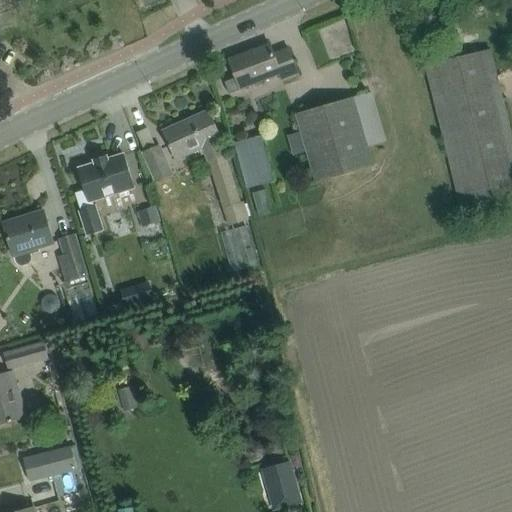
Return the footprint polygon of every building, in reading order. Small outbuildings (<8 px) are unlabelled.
[(270,43),(229,58),(241,89),(280,74),(283,81),(299,76),(288,47),(273,53),(270,43)] [(426,65),(431,84),(462,212),(511,199),(511,138),(490,49),(426,65)] [(297,114),(302,133),(316,182),(374,165),(368,145),(384,140),(371,93),(318,107),(318,106),(316,106),(317,109),(297,114)] [(209,110),(186,121),(165,130),(164,130),(170,145),(169,146),(175,160),(203,147),(209,161),(229,224),(246,219),(226,154),(219,140),(221,139),(209,110)] [(234,143),(247,188),(273,180),(260,135),(234,143)] [(141,152),(156,182),(174,175),(160,144),(141,152)] [(93,202),(135,188),(124,154),(108,159),(107,156),(94,160),(95,163),(79,168),(86,190),(75,193),(81,211),(80,211),(87,234),(104,229),(96,204),(94,205),(93,202)] [(156,206),(136,212),(141,227),(160,221),(156,206)] [(4,223),(14,256),(16,262),(18,264),(21,265),(29,263),(31,261),(32,258),(31,254),(40,251),(39,249),(54,244),(44,211),(27,216),(28,218),(5,225),(5,223),(4,223)] [(66,282),(88,275),(75,233),(59,238),(64,255),(58,256),(66,282)] [(43,343),(4,353),(9,369),(48,359),(43,343)] [(15,371),(0,375),(0,423),(5,422),(6,423),(28,417),(15,371)] [(135,385),(124,388),(130,410),(141,407),(135,385)] [(77,469),(72,449),(25,461),(30,481),(77,469)] [(291,460),(262,468),(274,510),(303,502),(291,460)] [(64,511),(60,495),(49,498),(52,511),(64,511)]
